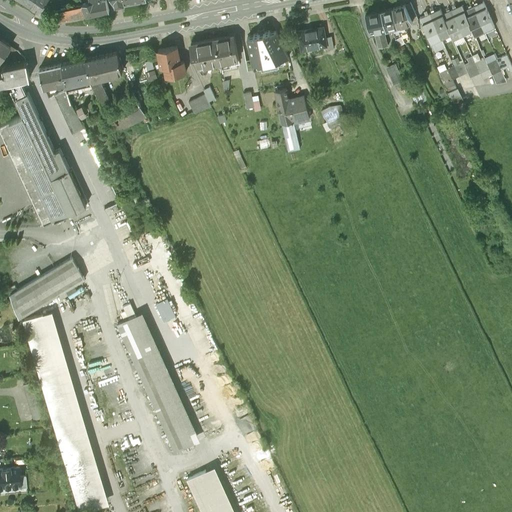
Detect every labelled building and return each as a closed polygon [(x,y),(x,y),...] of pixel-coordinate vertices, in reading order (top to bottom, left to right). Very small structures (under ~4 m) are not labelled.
[(25,0),(40,10),(46,0),(25,0)] [(83,2),(84,3),(86,14),(109,9),(106,0),(89,0),(90,1),(83,2)] [(410,1),(405,3),(412,20),(418,17),(410,1)] [(475,4),(473,5),(484,30),(486,28),(489,29),(491,28),(492,26),(494,25),(485,6),(483,1),(477,3),(477,1),(474,3),(475,4)] [(56,20),(86,14),(84,3),(54,9),(56,20)] [(405,3),(393,6),(400,32),(407,30),(405,22),(412,20),(405,3)] [(470,30),(472,28),(464,9),(461,4),(456,7),(455,5),(452,6),(453,8),(452,9),(462,33),(465,32),(467,33),(469,32),(470,30)] [(482,30),(484,30),(473,5),(472,6),(471,4),(468,5),(469,7),(464,9),(472,28),(474,34),(477,33),(479,34),(481,33),(482,30)] [(395,34),(400,32),(393,6),(381,9),(386,27),(387,27),(393,25),(395,34)] [(449,33),(451,32),(442,13),(440,8),(434,10),(433,9),(431,10),(432,11),(430,12),(441,36),(443,36),(446,37),(448,36),(449,33)] [(465,39),(462,33),(452,9),(450,9),(449,8),(446,9),(447,11),(442,13),(451,32),(456,44),(465,39)] [(387,27),(386,27),(381,9),(365,12),(370,30),(374,29),(378,46),(388,44),(384,30),(388,29),(387,27)] [(445,45),(441,36),(430,12),(428,13),(428,11),(425,12),(426,14),(420,17),(423,24),(421,25),(424,31),(426,30),(435,50),(445,45)] [(324,36),(323,26),(307,29),(307,28),(298,30),(301,46),(311,45),(312,47),(325,44),(326,44),(324,36)] [(288,56),(276,30),(270,32),(270,30),(264,31),(264,28),(258,29),(259,32),(253,33),(254,35),(247,36),(252,63),(288,56)] [(229,35),(215,37),(219,61),(239,57),(234,33),(228,34),(229,35)] [(11,43),(0,35),(0,58),(1,59),(11,43)] [(331,35),(324,36),(326,44),(325,44),(326,48),(333,47),(331,35)] [(402,36),(396,38),(400,45),(405,42),(402,36)] [(199,64),(219,61),(215,37),(191,42),(192,51),(194,51),(194,53),(197,53),(199,64)] [(177,44),(158,48),(160,60),(164,67),(165,66),(166,73),(186,69),(184,59),(181,59),(179,52),(177,44)] [(86,56),(90,77),(98,75),(122,70),(118,50),(86,56)] [(507,79),(501,68),(497,57),(494,52),(485,56),(492,72),(496,82),(507,79)] [(511,64),(507,53),(497,57),(501,68),(508,65),(510,70),(511,69),(511,64)] [(470,76),(480,72),(475,61),(472,55),(467,57),(470,63),(465,65),(468,71),(470,76)] [(86,56),(61,62),(63,73),(64,73),(66,80),(68,86),(69,88),(68,88),(68,91),(78,89),(77,85),(83,83),(84,88),(94,85),(90,77),(86,56)] [(451,59),(453,64),(463,60),(462,58),(459,60),(457,56),(451,59)] [(482,77),(492,72),(485,56),(475,61),(480,72),(482,77)] [(153,67),(151,58),(144,60),(146,69),(153,67)] [(27,59),(4,64),(5,71),(0,71),(0,81),(13,79),(22,77),(30,76),(27,59)] [(458,75),(468,71),(465,65),(463,60),(453,64),(458,75)] [(44,85),(66,80),(64,73),(63,73),(61,62),(40,66),(44,85)] [(396,62),(388,65),(396,82),(397,82),(399,86),(405,84),(396,62)] [(453,78),(458,75),(453,64),(448,67),(453,78)] [(240,67),(223,69),(224,78),(241,76),(240,67)] [(440,70),(445,81),(453,78),(448,67),(440,70)] [(100,78),(98,75),(90,77),(94,85),(115,131),(146,115),(133,89),(111,101),(100,78)] [(27,90),(22,77),(13,79),(13,82),(14,84),(11,85),(23,112),(69,211),(86,203),(60,146),(55,148),(28,89),(27,90)] [(457,86),(453,78),(445,81),(448,90),(457,86)] [(412,83),(417,93),(423,90),(418,80),(412,83)] [(203,88),(205,92),(209,100),(215,97),(210,85),(203,88)] [(68,86),(55,92),(72,131),(84,126),(80,118),(76,109),(72,102),(68,91),(68,88),(69,88),(68,86)] [(464,99),(457,86),(448,90),(448,91),(452,100),(464,99)] [(282,121),(294,120),(309,116),(304,94),(289,98),(286,87),(275,89),(282,121)] [(447,94),(444,87),(439,90),(441,96),(447,94)] [(254,105),(252,95),(251,90),(244,91),(247,107),(254,105)] [(427,98),(423,90),(417,93),(411,96),(415,104),(427,98)] [(194,111),(211,105),(209,100),(205,92),(188,100),(194,111)] [(261,108),(258,94),(252,95),(254,105),(255,109),(261,108)] [(82,105),(76,109),(80,118),(87,114),(82,105)] [(321,123),(325,131),(339,124),(344,134),(353,130),(341,105),(330,105),(321,109),(327,121),(321,123)] [(0,126),(44,222),(69,211),(23,112),(0,122),(0,126)] [(217,113),(220,121),(226,120),(225,112),(217,113)] [(300,147),(294,120),(282,121),(288,149),(300,147)] [(247,166),(239,147),(233,150),(242,168),(247,166)] [(85,278),(72,256),(10,291),(19,315),(58,293),(61,297),(68,293),(65,289),(85,278)] [(166,319),(177,315),(169,296),(158,301),(166,319)] [(124,305),(129,316),(136,313),(130,302),(124,305)] [(110,500),(53,308),(25,316),(82,508),(110,500)] [(129,316),(117,321),(175,449),(201,438),(143,310),(136,313),(129,316)] [(24,384),(34,419),(46,415),(36,380),(24,384)] [(236,511),(215,464),(187,476),(203,511),(236,511)] [(22,475),(21,467),(0,468),(0,486),(23,484),(22,475)]
